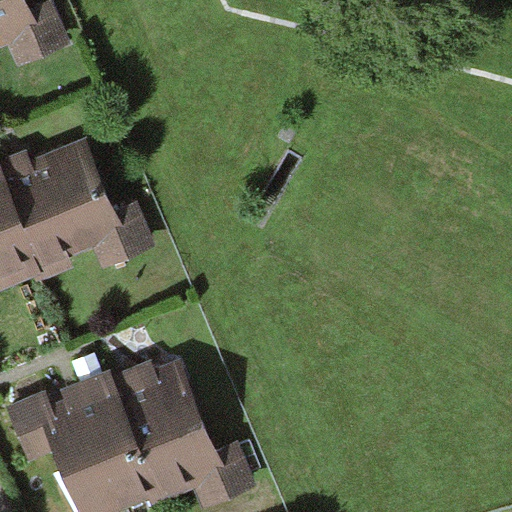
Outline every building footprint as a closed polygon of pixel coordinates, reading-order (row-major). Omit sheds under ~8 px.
[(0,0),(0,41),(30,29),(19,0),(0,0)] [(47,0),(19,0),(30,29),(55,20),(47,0)] [(76,138),(0,167),(0,193),(23,251),(28,264),(112,232),(99,199),(76,138)] [(124,190),(99,199),(112,232),(136,222),(124,190)] [(0,260),(23,251),(0,193),(0,260)] [(47,440),(67,492),(153,459),(122,378),(114,358),(87,368),(91,379),(43,397),(32,402),(47,440)] [(174,358),(122,378),(153,459),(158,472),(189,460),(202,494),(249,476),(231,429),(206,439),(174,358)] [(0,399),(20,451),(47,440),(32,402),(43,397),(38,382),(0,396),(0,399)]
